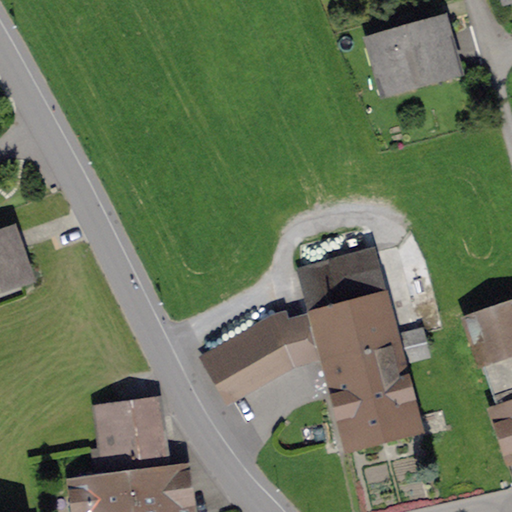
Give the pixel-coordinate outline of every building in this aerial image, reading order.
[(438,26),(377,44),(389,86),(450,68),(438,26)] [(0,239),(0,284),(22,277),(8,237),(0,239)] [(374,253),(299,272),(324,367),(334,365),(342,395),(331,398),(343,444),(411,426),(395,365),(426,357),(420,334),(397,340),(374,253)] [(511,305),(467,321),(511,451),(511,305)] [(280,317),(209,358),(231,397),(288,365),(278,347),(292,339),(280,317)] [(90,406),(97,454),(158,446),(152,398),(90,406)] [(158,446),(97,454),(98,461),(90,462),(92,477),(93,487),(130,482),(169,477),(169,473),(166,452),(159,453),(158,446)] [(169,477),(130,482),(133,511),(186,511),(181,472),(169,473),(169,477)] [(77,511),(133,511),(130,482),(93,487),(92,477),(73,479),(77,511)]
